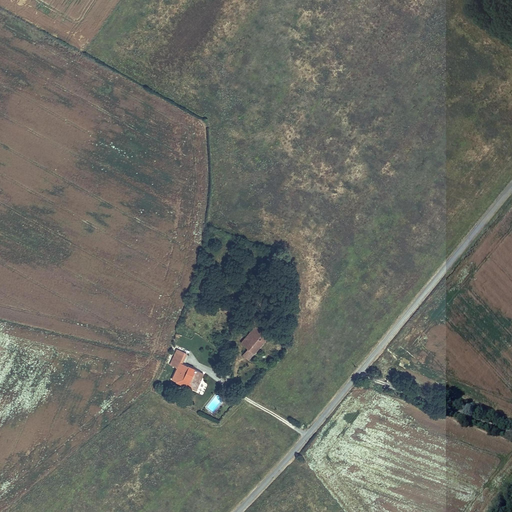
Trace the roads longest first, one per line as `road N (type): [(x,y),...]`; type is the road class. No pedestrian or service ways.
road 1 (unclassified): [(511,187),(237,511)]
road 2 (track): [(358,372),(511,430)]
